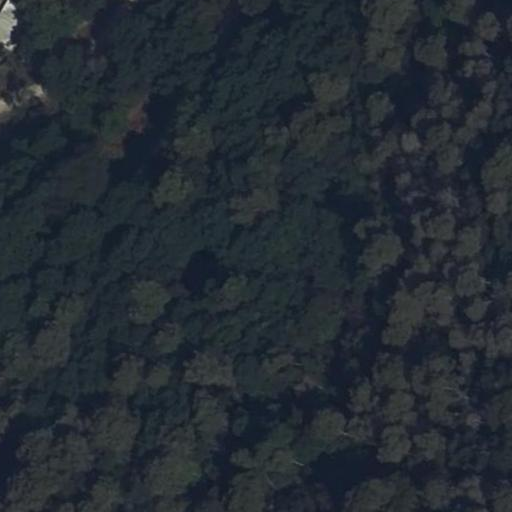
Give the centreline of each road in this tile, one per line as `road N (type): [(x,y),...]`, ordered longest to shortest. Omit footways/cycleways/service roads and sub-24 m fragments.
road 1 (track): [(0,296),(59,255),(152,159)]
road 2 (track): [(152,159),(237,0)]
road 3 (track): [(132,0),(87,63),(0,106)]
road 4 (track): [(258,49),(190,131),(152,159)]
